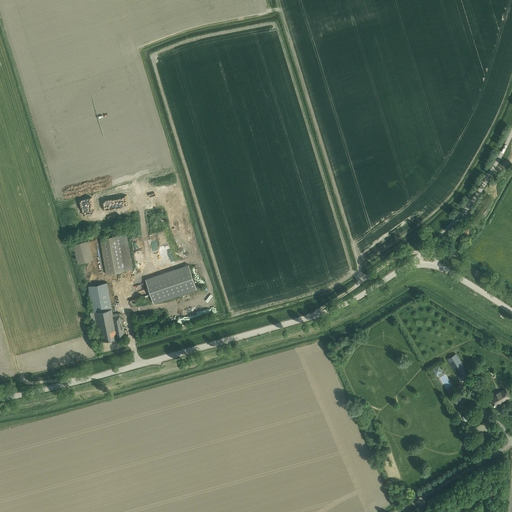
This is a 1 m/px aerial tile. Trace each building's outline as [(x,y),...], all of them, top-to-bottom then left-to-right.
[(479,214),(483,218),(490,209),(485,206),(479,214)] [(461,227),(466,232),(469,234),(472,230),(469,226),(472,223),(469,221),(466,223),(465,222),(461,227)] [(106,274),(133,269),(127,234),(100,239),(106,274)] [(78,264),(80,264),(94,260),(88,240),(72,244),(78,264)] [(188,265),(146,279),(154,304),(197,289),(188,265)] [(100,340),(126,336),(125,331),(124,328),(123,328),(120,317),(122,316),(122,313),(119,313),(113,314),(107,283),(89,286),(93,312),(91,312),(93,323),(96,322),(100,340)] [(448,359),(454,368),(461,380),(468,376),(464,368),(456,355),(448,359)] [(431,369),(449,393),(455,389),(453,386),(453,385),(446,374),(440,364),(431,369)] [(500,402),(510,397),(506,389),(491,398),(497,407),(501,405),(500,402)]
